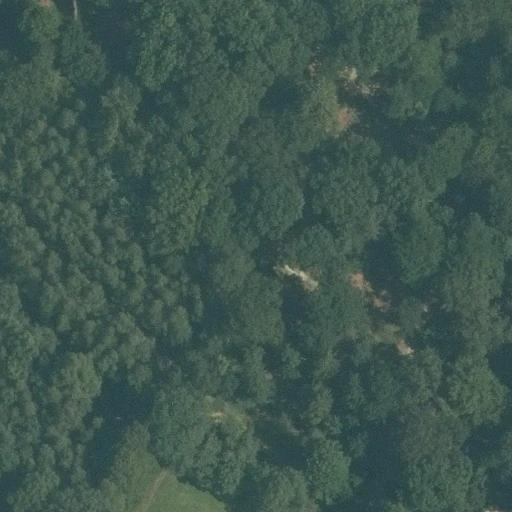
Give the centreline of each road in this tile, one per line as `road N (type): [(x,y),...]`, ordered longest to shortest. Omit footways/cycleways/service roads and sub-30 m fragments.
road 1 (unknown): [(420,328),(0,9)]
road 2 (unclassified): [(322,511),(0,220)]
road 3 (track): [(219,418),(306,403),(399,401),(368,511)]
road 4 (unknown): [(420,328),(474,136),(493,134),(511,149)]
road 5 (track): [(511,419),(399,401),(420,328)]
